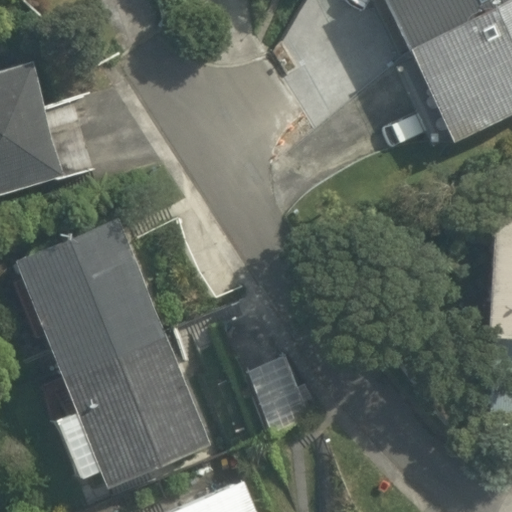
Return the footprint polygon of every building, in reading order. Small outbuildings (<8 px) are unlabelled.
[(511,118),(511,0),(361,0),(399,74),(386,81),(428,162),(453,149),(511,118)] [(29,67),(0,74),(0,212),(64,195),(29,67)] [(9,264),(72,423),(54,430),(78,491),(97,484),(103,500),(203,461),(109,225),(9,264)] [(511,234),(491,234),(488,355),(511,355),(511,234)] [(288,356),(241,375),(269,446),(316,428),(288,356)] [(253,511),(240,479),(159,511),(253,511)]
